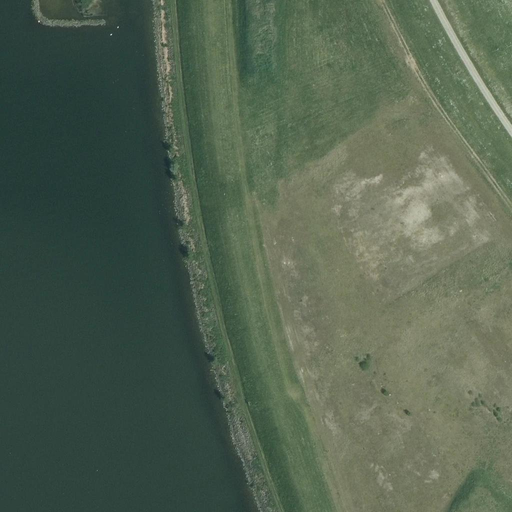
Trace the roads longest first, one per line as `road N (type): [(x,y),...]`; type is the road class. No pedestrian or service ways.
road 1 (track): [(348,511),(281,296),(276,190)]
road 2 (track): [(379,0),(416,71),(511,210)]
road 3 (track): [(511,131),(431,0)]
